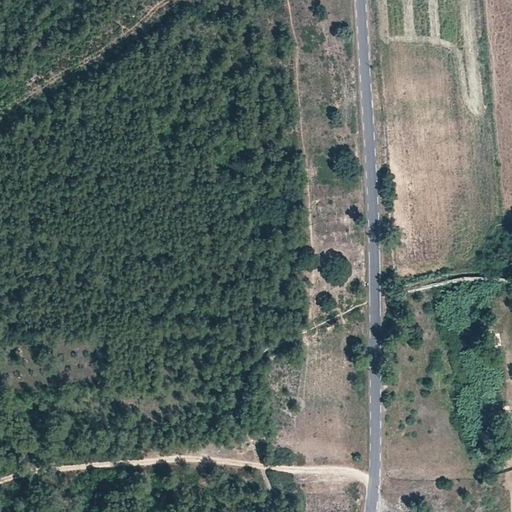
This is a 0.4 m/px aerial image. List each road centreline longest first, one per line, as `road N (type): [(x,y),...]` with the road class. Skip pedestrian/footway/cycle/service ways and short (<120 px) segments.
road 1 (tertiary): [(357,0),(382,421),(369,511)]
road 2 (track): [(0,478),(200,463),(373,479)]
